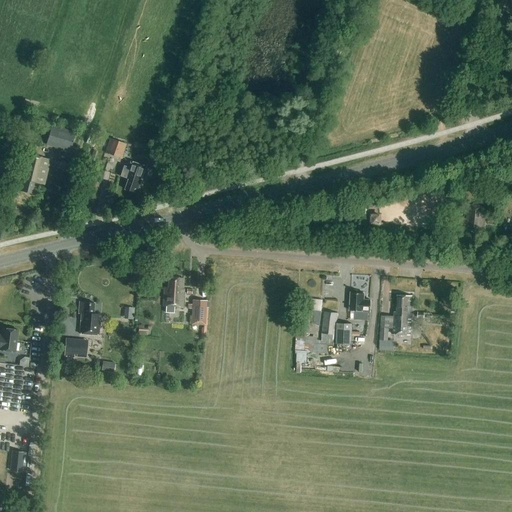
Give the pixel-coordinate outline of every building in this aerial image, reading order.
[(60,123),(59,128),(51,125),(45,146),(70,153),(76,133),(75,133),(76,128),(60,123)] [(105,153),(114,157),(121,159),(126,145),(109,139),(105,153)] [(17,181),(17,180),(21,181),(19,191),(31,194),(34,183),(36,184),(44,186),(51,160),(43,158),(27,155),(22,177),(18,176),(18,175),(13,174),(11,180),(17,181)] [(50,177),(69,182),(72,166),(54,161),(50,177)] [(130,162),(128,168),(123,166),(120,176),(125,178),(128,179),(125,190),(133,193),(134,189),(137,190),(144,167),(130,162)] [(482,234),(487,208),(468,205),(467,220),(462,219),(461,229),(468,231),(468,232),(482,234)] [(374,223),(382,222),(380,212),(372,213),(374,223)] [(167,289),(165,289),(163,289),(161,307),(164,307),(163,313),(179,315),(180,309),(181,309),(182,292),(183,279),(168,278),(167,289)] [(365,294),(358,293),(359,292),(357,291),(355,290),(353,291),(353,293),(351,293),(350,311),(354,311),(354,320),(367,321),(368,312),(370,312),(371,301),(364,300),(365,294)] [(410,335),(412,296),(398,296),(397,312),(394,312),(394,317),(394,329),(393,335),(410,335)] [(192,300),(191,325),(205,326),(206,301),(192,300)] [(100,336),(101,316),(97,315),(93,315),(94,304),(80,303),(79,314),(81,314),(80,334),(80,335),(94,336),(94,335),(95,335),(100,336)] [(125,317),(135,318),(137,307),(126,306),(125,317)] [(321,312),(299,309),(298,321),(309,322),(309,317),(312,318),(311,325),(320,326),(321,312)] [(336,335),(337,324),(338,314),(324,312),(321,334),(322,334),(321,341),(316,341),(317,338),(309,337),(310,328),(308,328),(309,323),(298,322),(295,353),(296,354),(296,362),(297,362),(296,372),(300,373),(301,363),(305,363),(306,351),(327,353),(328,345),(333,345),(334,335),(336,335)] [(394,329),(394,317),(381,316),(379,350),(393,351),(394,340),(388,340),(389,329),(394,329)] [(338,323),(335,343),(351,344),(352,336),(352,331),(351,331),(352,325),(338,323)] [(143,325),(138,324),(137,334),(147,335),(148,329),(143,328),(143,325)] [(0,336),(0,350),(15,353),(18,331),(2,329),(1,336),(0,336)] [(66,352),(86,353),(87,342),(67,340),(66,352)] [(116,363),(103,361),(102,370),(114,372),(116,363)] [(23,472),(24,452),(12,451),(10,471),(23,472)]
